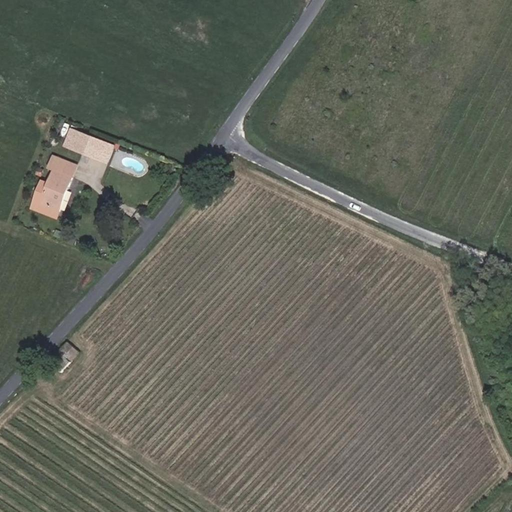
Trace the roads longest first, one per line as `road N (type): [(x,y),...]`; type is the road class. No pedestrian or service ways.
road 1 (tertiary): [(0,383),(219,135)]
road 2 (unclassified): [(511,272),(219,135)]
road 3 (tertiary): [(219,135),(321,0)]
